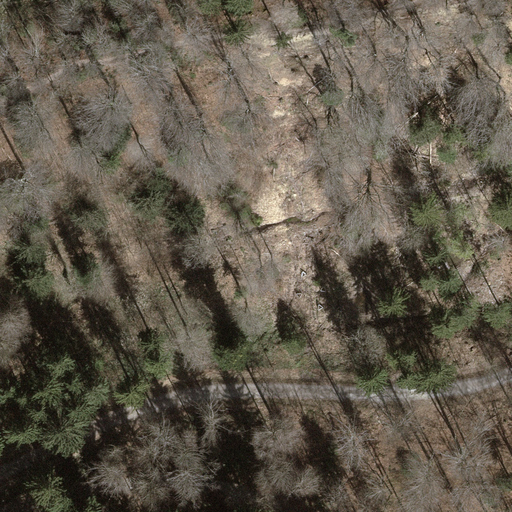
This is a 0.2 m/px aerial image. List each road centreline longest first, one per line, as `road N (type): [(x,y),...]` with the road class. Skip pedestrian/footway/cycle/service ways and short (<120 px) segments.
road 1 (track): [(0,474),(157,407),(224,391),(470,392),(511,377)]
road 2 (track): [(0,294),(192,224),(319,213),(408,227),(511,207)]
road 3 (track): [(0,503),(167,479),(209,482),(283,511)]
